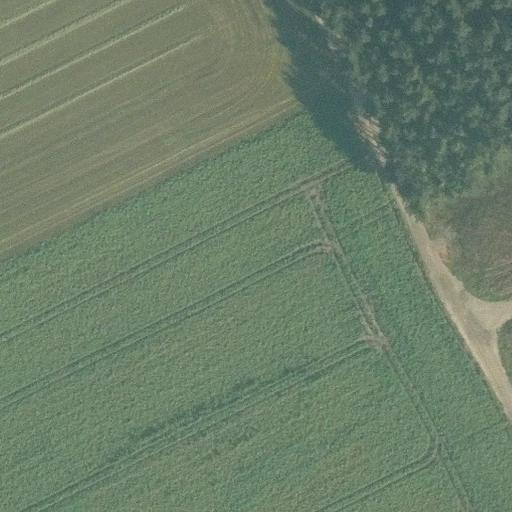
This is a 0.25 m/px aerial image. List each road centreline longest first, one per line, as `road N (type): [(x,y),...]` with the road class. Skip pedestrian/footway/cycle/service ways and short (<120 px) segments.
road 1 (track): [(313,0),(451,330),(511,307)]
road 2 (track): [(451,330),(511,458)]
